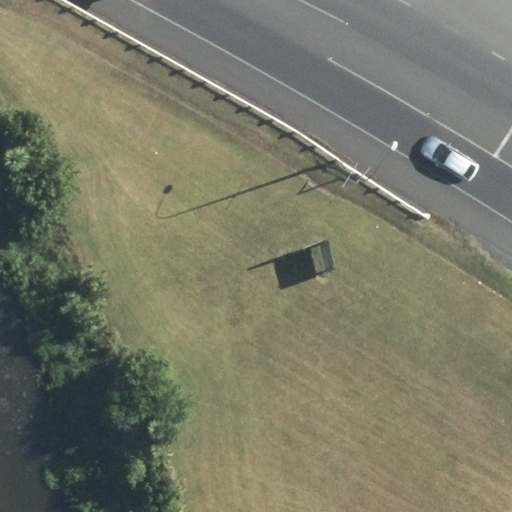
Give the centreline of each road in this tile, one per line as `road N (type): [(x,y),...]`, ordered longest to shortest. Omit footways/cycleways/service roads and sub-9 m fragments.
road 1 (primary): [(395,71),(267,0)]
road 2 (primary): [(511,147),(395,71)]
